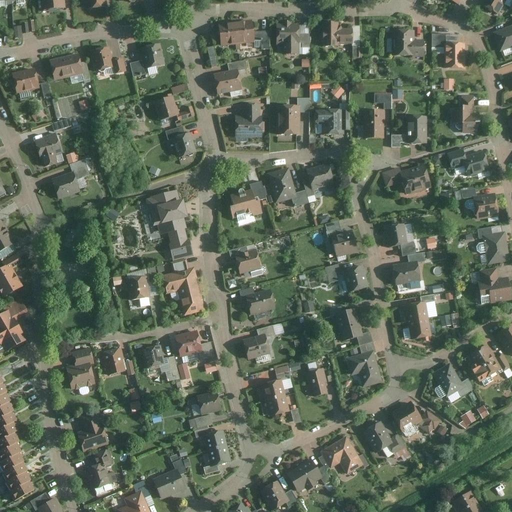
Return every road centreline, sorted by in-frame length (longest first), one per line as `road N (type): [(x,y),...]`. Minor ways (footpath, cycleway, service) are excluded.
road 1 (residential): [(188,36),(216,10),(236,7),(408,9),(465,29),(490,70),(511,206)]
road 2 (residential): [(74,511),(39,347),(38,217),(0,124)]
road 3 (residential): [(0,55),(141,28),(188,36)]
road 4 (residential): [(394,368),(393,388),(381,400),(294,445),(248,451)]
road 5 (residential): [(216,157),(333,151),(356,202)]
road 6 (residential): [(356,202),(394,368)]
road 7 (residential): [(216,157),(204,174),(209,271),(222,318)]
road 8 (residential): [(222,318),(248,451)]
road 9 (residential): [(511,313),(435,359),(394,368)]
road 10 (residential): [(188,36),(216,157)]
